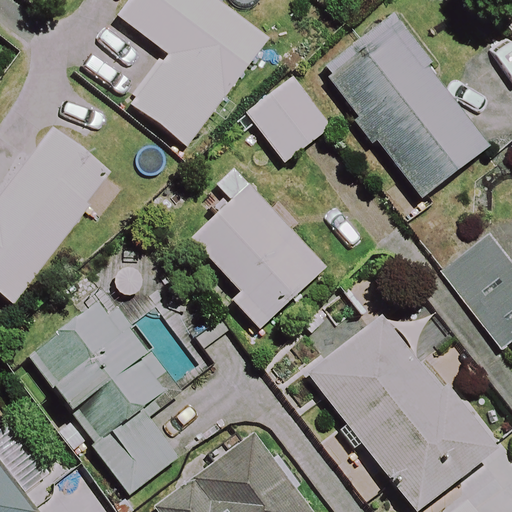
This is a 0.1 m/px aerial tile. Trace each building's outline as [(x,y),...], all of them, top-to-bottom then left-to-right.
[(131,0),(117,20),(169,59),(130,109),(184,150),(265,44),(207,0),(131,0)] [(485,153),(394,24),(323,73),(415,203),(485,153)] [(329,131),(291,82),(247,117),(284,166),(329,131)] [(110,179),(51,132),(0,196),(0,299),(10,307),(110,179)] [(323,273),(231,173),(215,188),(231,206),(190,243),(239,296),(232,303),(258,333),(323,273)] [(511,269),(486,236),(438,273),(499,353),(511,343),(511,269)] [(130,331),(106,300),(27,358),(129,496),(176,461),(142,416),(202,372),(157,311),(130,331)] [(421,511),(490,458),(380,319),(306,378),(411,511),(421,511)] [(303,511),(251,439),(153,511),(303,511)] [(48,497),(57,508),(52,511),(112,511),(80,472),(48,497)]
